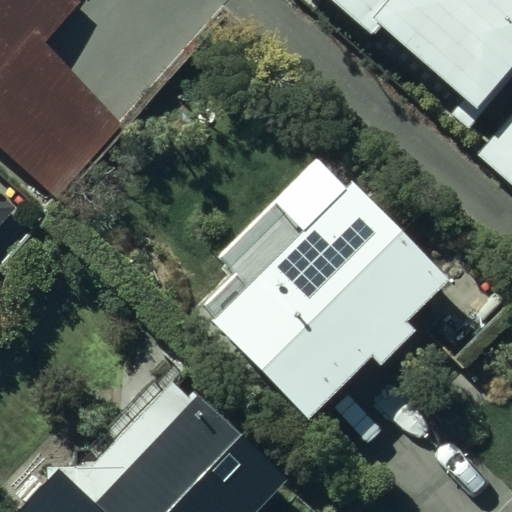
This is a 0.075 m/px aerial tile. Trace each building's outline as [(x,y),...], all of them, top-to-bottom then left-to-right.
[(511,74),(511,0),(308,0),(465,131),(511,74)] [(93,121),(35,69),(0,107),(0,143),(40,179),(93,121)] [(511,134),(476,176),(511,206),(511,134)] [(348,207),(214,337),(307,431),(440,301),(348,207)] [(269,511),(283,498),(159,383),(38,511),(269,511)]
